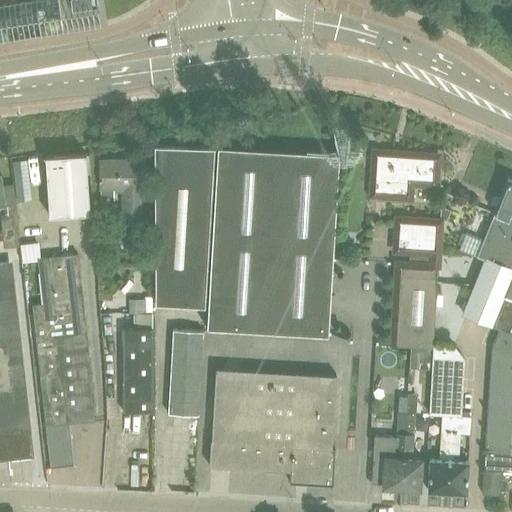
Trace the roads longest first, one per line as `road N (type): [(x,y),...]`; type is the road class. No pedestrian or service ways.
road 1 (unknown): [(39,204),(77,214),(95,251),(107,386),(99,500)]
road 2 (unclassified): [(6,494),(282,511)]
road 3 (tertiary): [(511,119),(349,50),(250,40)]
road 4 (tertiary): [(250,40),(0,82)]
road 5 (unknown): [(360,511),(371,286)]
